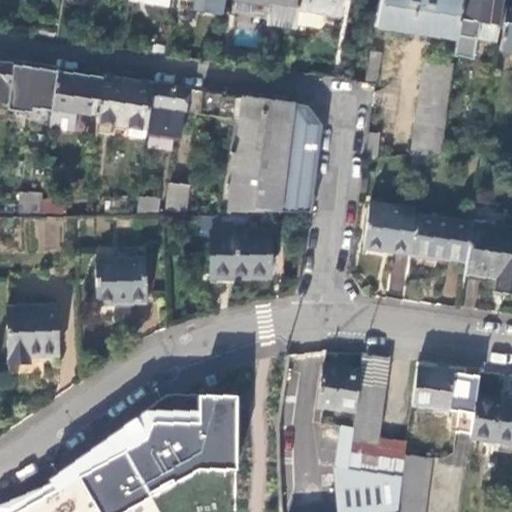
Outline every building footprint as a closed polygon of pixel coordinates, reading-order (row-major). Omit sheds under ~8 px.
[(192,0),(192,7),(222,12),(223,0),(192,0)] [(235,0),(234,9),(271,15),(272,4),(248,0),(235,0)] [(248,0),(272,4),(271,15),(270,24),(296,27),(297,22),(300,0),(248,0)] [(323,22),(325,11),(341,13),(342,0),(300,0),(297,22),(319,25),(323,22)] [(378,0),(374,25),(456,37),(461,0),(378,0)] [(496,40),(501,0),(461,0),(456,37),(454,54),(473,57),(476,37),(496,40)] [(511,5),(507,4),(500,48),(511,49),(511,5)] [(380,51),(369,49),(364,82),(373,83),(375,82),(380,51)] [(279,58),(277,70),(289,71),(291,60),(279,58)] [(444,117),(452,61),(424,58),(416,112),(444,117)] [(0,62),(0,99),(8,101),(13,64),(0,62)] [(13,64),(8,101),(12,101),(14,103),(45,108),(43,124),(50,125),(57,70),(36,67),(13,64)] [(76,72),(57,70),(50,125),(50,127),(73,130),(76,110),(98,113),(102,76),(76,72)] [(146,128),(152,82),(128,79),(102,76),(98,113),(97,120),(146,128)] [(185,108),(187,87),(166,84),(152,82),(146,128),(145,133),(182,137),(185,108)] [(242,95),(200,89),(198,112),(240,118),(242,95)] [(253,96),(242,95),(240,118),(236,135),(223,210),(307,210),(310,210),(320,124),(313,114),(306,104),(253,96)] [(440,151),(444,117),(416,112),(410,153),(440,151)] [(186,211),(188,190),(170,190),(166,211),(186,211)] [(19,193),(17,212),(39,212),(41,198),(42,192),(19,193)] [(137,196),(135,211),(157,211),(158,197),(137,196)] [(66,198),(41,198),(39,212),(64,212),(66,198)] [(415,215),(416,208),(369,202),(365,248),(410,254),(415,215)] [(466,260),(471,221),(415,215),(410,254),(466,260)] [(511,226),(471,221),(466,260),(464,271),(497,275),(495,292),(511,293),(511,226)] [(244,273),(244,276),(266,276),(267,230),(207,229),(207,273),(244,273)] [(389,275),(402,280),(408,258),(395,254),(389,275)] [(94,258),(97,304),(146,301),(144,256),(94,258)] [(6,303),(9,360),(31,359),(31,354),(59,352),(56,300),(6,303)] [(389,358),(362,354),(360,369),(355,411),(353,426),(348,468),(402,474),(405,454),(406,446),(379,442),(389,358)] [(360,369),(323,364),(318,406),(323,407),(355,411),(360,369)] [(465,373),(416,366),(411,403),(411,404),(457,410),(459,410),(465,373)] [(478,374),(465,373),(459,410),(457,410),(455,431),(470,433),(475,396),(478,374)] [(0,511),(122,511),(199,468),(236,468),(236,395),(199,394),(198,411),(145,410),(50,480),(52,484),(0,505),(0,511)] [(170,396),(169,407),(196,408),(197,396),(170,396)] [(470,433),(469,437),(511,443),(511,400),(475,396),(470,433)] [(353,426),(340,425),(335,467),(348,468),(353,426)] [(405,454),(402,474),(396,511),(422,511),(430,457),(405,454)] [(396,511),(402,474),(348,468),(335,467),(338,511),(396,511)]
